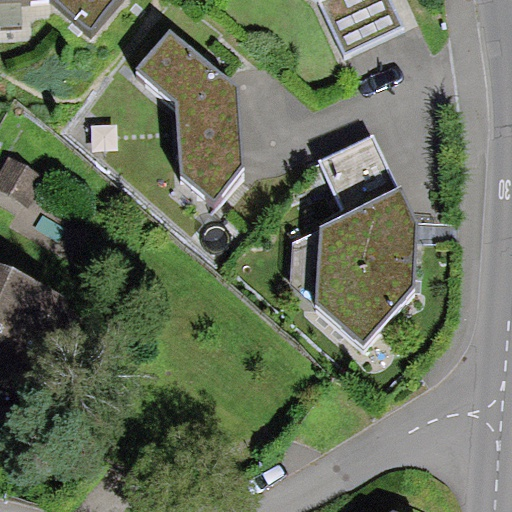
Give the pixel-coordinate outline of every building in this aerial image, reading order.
[(0,0),(0,6),(56,4),(92,40),(124,5),(118,0),(0,0)] [(392,0),(317,0),(349,58),(407,32),(392,0)] [(234,96),(170,41),(140,80),(177,113),(180,177),(220,209),(241,178),(234,96)] [(352,216),(299,247),(300,295),(364,354),(418,287),(420,217),(380,139),(327,167),(352,216)] [(0,293),(0,379),(17,387),(48,314),(0,293)]
